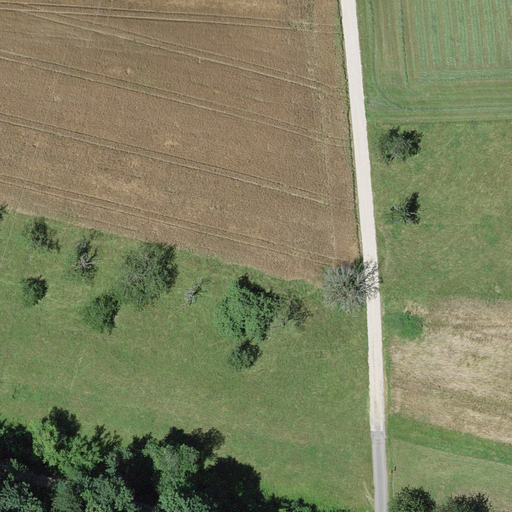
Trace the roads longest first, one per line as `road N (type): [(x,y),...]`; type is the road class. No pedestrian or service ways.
road 1 (track): [(379,511),(346,0)]
road 2 (track): [(0,467),(139,511)]
